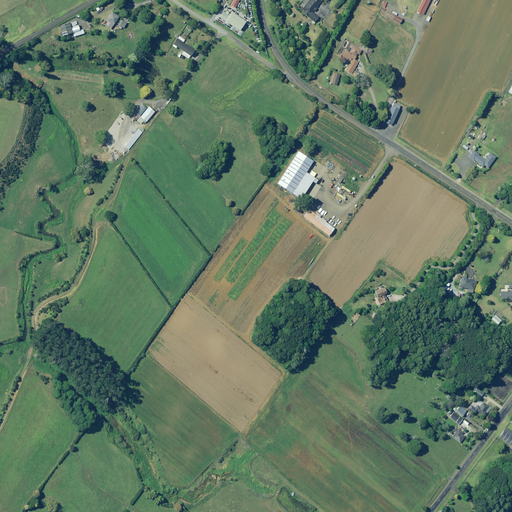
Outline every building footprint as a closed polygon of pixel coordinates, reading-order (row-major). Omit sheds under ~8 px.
[(313,11),(314,12),(317,8),(316,7),(322,0),(321,0),(310,0),(301,11),(314,23),(318,18),(312,12),(313,11)] [(421,0),(417,9),(426,13),(432,0),(421,0)] [(229,15),(223,11),(219,16),(225,20),(229,15)] [(403,19),(390,12),(387,17),(400,24),(403,19)] [(109,19),(107,17),(105,20),(107,21),(105,24),(111,29),(120,18),(114,13),(109,19)] [(244,23),(231,14),(225,23),(238,32),(244,23)] [(77,24),(76,20),(59,26),(62,37),(72,34),(73,37),(85,33),(84,29),(80,30),(78,25),(76,26),(76,25),(77,24)] [(195,51),(177,38),(172,46),(176,48),(177,47),(183,51),(182,54),(189,59),(195,51)] [(362,50),(351,44),(350,48),(351,49),(349,52),(344,50),(341,55),(351,60),(345,71),(352,74),(358,61),(355,59),(358,54),(360,55),(362,50)] [(339,75),(333,73),(330,83),(336,85),(339,75)] [(400,106),(393,103),(384,122),(392,126),(399,110),(398,109),(400,106)] [(146,124),(155,112),(149,107),(147,108),(142,104),(135,113),(137,115),(135,117),(138,120),(137,122),(141,125),(144,122),(146,124)] [(126,148),(120,144),(117,148),(124,154),(128,150),(126,148)] [(306,170),(313,159),(300,150),(278,182),(302,198),(316,177),(306,170)] [(479,154),(474,150),(469,157),(474,161),(474,160),(481,165),(481,166),(483,167),(484,165),(488,168),(496,157),(490,153),(485,160),(478,155),(479,154)] [(334,227),(310,210),(305,217),(329,234),(334,227)] [(467,277),(462,276),(459,287),(468,289),(467,292),(473,293),(476,280),(467,278),(467,277)] [(511,283),(509,283),(509,288),(511,288),(511,292),(501,291),(501,298),(511,299),(511,300),(511,283)] [(385,288),(375,292),(380,304),(388,301),(385,295),(387,294),(385,288)] [(502,320),(495,315),(492,319),(498,324),(502,320)] [(489,407),(483,402),(480,406),(477,404),(475,408),(471,405),(468,409),(475,414),(478,411),(484,416),(487,412),(486,411),(489,407)] [(463,420),(457,415),(453,419),(459,424),(463,420)] [(511,432),(506,428),(500,437),(511,446),(511,432)] [(463,433),(458,429),(452,437),(460,443),(465,437),(462,434),(463,433)]
